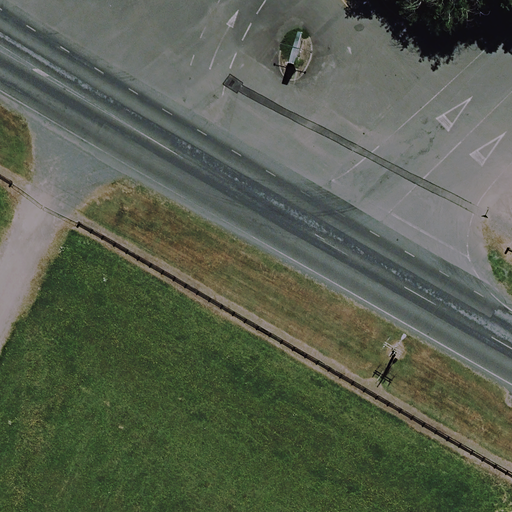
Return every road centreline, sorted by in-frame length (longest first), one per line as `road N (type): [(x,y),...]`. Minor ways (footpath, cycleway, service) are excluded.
road 1 (tertiary): [(0,44),(511,350)]
road 2 (unknown): [(0,267),(84,95)]
